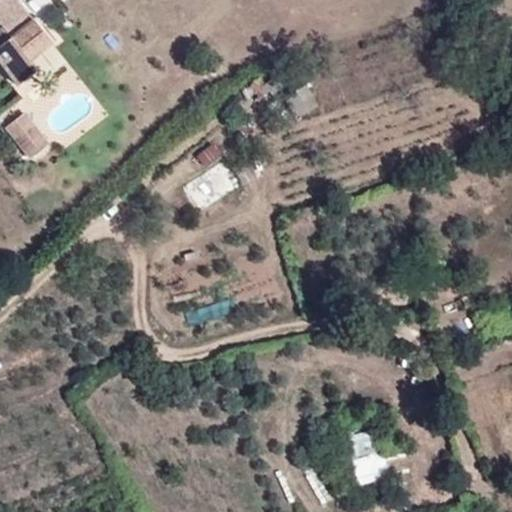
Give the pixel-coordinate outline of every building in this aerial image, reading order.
[(51,43),(33,20),(10,37),(3,28),(0,30),(0,62),(21,89),(38,76),(27,62),(51,43)] [(264,83),(260,77),(250,84),(259,97),(269,90),(274,97),(287,89),(277,75),(264,83)] [(50,146),(25,113),(4,128),(29,161),(50,146)] [(246,136),(253,130),(247,123),(240,130),(246,136)] [(463,306),(475,302),(473,295),(461,298),(463,306)] [(389,479),(384,453),(375,455),(370,431),(352,434),(362,484),(389,479)]
